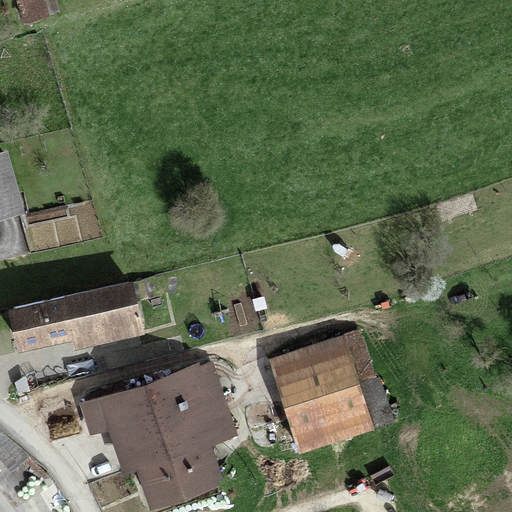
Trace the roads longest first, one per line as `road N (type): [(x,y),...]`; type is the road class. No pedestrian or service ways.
road 1 (unknown): [(16,425),(51,400),(239,349)]
road 2 (residential): [(88,511),(45,449),(0,411)]
